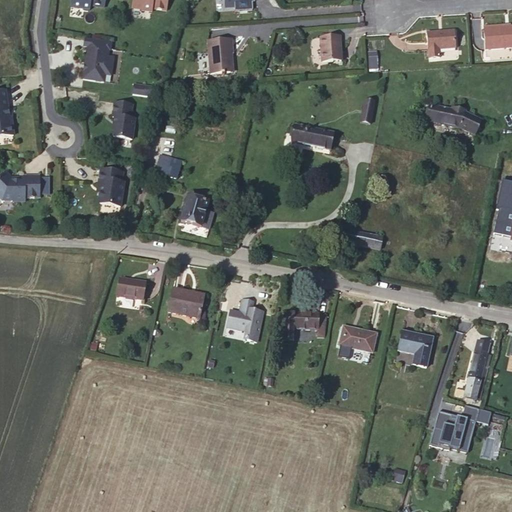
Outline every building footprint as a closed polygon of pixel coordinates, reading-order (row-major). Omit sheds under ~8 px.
[(0,0),(0,7),(22,11),(23,0),(0,0)] [(71,0),(71,8),(82,10),(83,12),(88,12),(90,11),(91,6),(105,8),(105,0),(71,0)] [(133,0),(133,9),(142,10),(142,11),(152,13),(152,10),(166,12),(168,0),(133,0)] [(234,4),(235,11),(252,9),(251,0),(224,0),(225,5),(234,4)] [(275,0),(251,0),(252,9),(280,8),(275,0)] [(511,27),(510,28),(484,30),(485,51),(511,48),(511,27)] [(454,31),(427,33),(428,51),(429,59),(440,58),(439,50),(455,49),(454,31)] [(341,62),(340,37),(321,38),(322,63),(341,62)] [(104,75),(111,75),(113,41),(83,39),(81,80),(104,81),(104,75)] [(211,75),(230,73),(229,54),(232,54),(230,40),(208,42),(211,75)] [(376,51),(367,51),(368,69),(377,68),(376,51)] [(131,94),(147,97),(149,86),(133,83),(131,94)] [(0,138),(13,137),(12,127),(9,127),(8,119),(5,93),(0,93),(0,138)] [(362,113),(372,115),(375,103),(365,101),(362,113)] [(112,118),(114,118),(112,136),(114,139),(132,141),(135,121),(130,120),(132,106),(114,104),(112,118)] [(464,114),(465,112),(452,109),(452,111),(431,106),(427,122),(459,129),(474,136),(481,122),(464,114)] [(370,125),(372,115),(362,113),(360,123),(370,125)] [(329,150),(333,134),(294,126),(291,142),(329,150)] [(179,172),(169,169),(171,162),(160,159),(156,173),(177,179),(179,172)] [(122,174),(100,171),(98,185),(100,186),(99,193),(98,201),(100,204),(120,208),(124,185),(121,184),(122,174)] [(11,178),(0,182),(0,199),(2,201),(13,202),(24,203),(24,199),(39,199),(39,177),(24,177),(24,178),(24,182),(14,182),(11,178)] [(205,213),(208,203),(198,200),(199,197),(193,196),(192,199),(188,198),(181,222),(201,228),(205,213)] [(214,215),(205,213),(201,228),(209,231),(214,215)] [(382,238),(353,233),(350,232),(349,240),(356,241),(355,246),(380,251),(382,238)] [(117,297),(143,301),(145,284),(119,279),(117,297)] [(204,296),(173,289),(168,313),(199,319),(204,296)] [(251,312),(253,303),(242,300),(240,313),(230,311),(227,328),(246,332),(245,338),(247,341),(256,343),(263,313),(257,311),(255,313),(251,312)] [(306,317),(306,315),(284,314),(283,342),(292,343),(293,329),(310,330),(317,330),(317,338),(324,338),(326,315),(310,315),(310,317),(306,317)] [(343,328),(339,347),(372,354),(376,335),(343,328)] [(413,366),(426,369),(432,339),(402,333),(397,352),(415,356),(413,366)] [(475,352),(463,399),(475,402),(476,397),(479,398),(483,384),(480,383),(487,355),(475,352)] [(469,451),(475,423),(488,425),(491,412),(463,406),(461,416),(437,411),(430,443),(469,451)]
